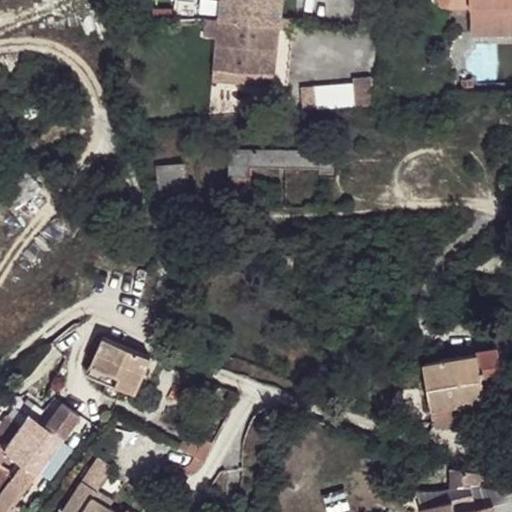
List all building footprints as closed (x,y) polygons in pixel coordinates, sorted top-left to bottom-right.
[(219,0),(218,21),(205,20),(203,35),(216,36),(212,79),(274,84),(280,28),(292,30),(293,19),(280,18),(282,0),(219,0)] [(511,4),(471,6),(471,34),(511,32),(511,4)] [(355,105),(373,104),(370,76),(353,78),(355,105)] [(229,149),(229,189),(250,189),(250,166),(319,167),(319,172),(333,172),(333,151),(229,149)] [(156,165),(160,208),(182,206),(180,185),(186,185),(183,162),(156,165)] [(0,194),(14,210),(41,184),(26,167),(0,190),(0,194)] [(150,356),(103,336),(87,372),(134,392),(150,356)] [(475,352),(423,362),(434,423),(487,413),(480,374),(501,370),(497,347),(475,351),(475,352)] [(6,415),(0,423),(0,446),(4,449),(27,417),(33,421),(42,410),(27,399),(18,410),(14,407),(7,416),(6,415)] [(50,416),(42,410),(33,421),(27,417),(4,449),(7,452),(23,463),(14,475),(0,494),(0,511),(6,511),(79,414),(61,401),(50,416)] [(190,429),(179,448),(202,461),(212,442),(190,429)] [(0,446),(0,494),(14,475),(0,463),(0,461),(7,452),(4,449),(0,446)] [(98,455),(61,510),(63,511),(130,511),(126,509),(124,511),(115,511),(107,507),(113,499),(98,489),(113,465),(98,455)] [(448,487),(416,489),(422,511),(511,511),(511,495),(511,491),(499,494),(497,488),(479,486),(481,472),(476,469),(448,467),(448,487)]
